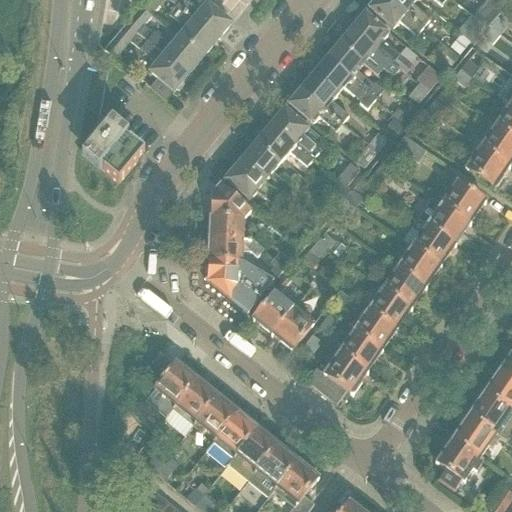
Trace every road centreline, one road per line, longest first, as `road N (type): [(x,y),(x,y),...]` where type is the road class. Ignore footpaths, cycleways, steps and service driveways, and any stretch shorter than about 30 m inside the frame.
road 1 (tertiary): [(113,264),(176,167),(315,0)]
road 2 (residential): [(371,463),(113,264)]
road 3 (secondary): [(48,267),(52,190),(86,0)]
road 4 (secondary): [(56,0),(29,188),(4,259)]
road 5 (residential): [(371,463),(511,273)]
road 6 (secondary): [(29,511),(19,376),(46,281)]
